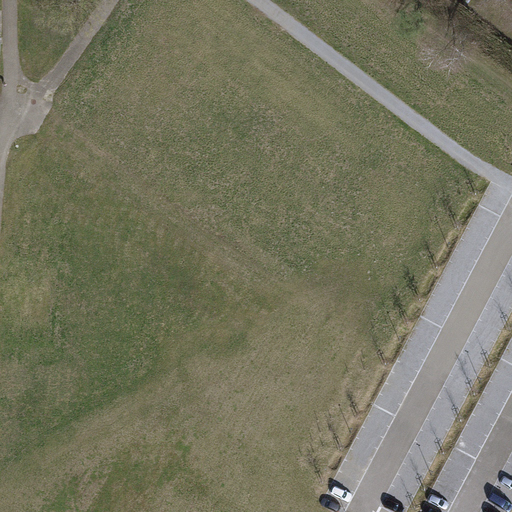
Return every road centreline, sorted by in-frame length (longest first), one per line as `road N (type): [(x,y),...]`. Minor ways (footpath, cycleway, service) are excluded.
road 1 (track): [(11,0),(23,106),(0,142)]
road 2 (track): [(107,0),(50,84),(23,106)]
